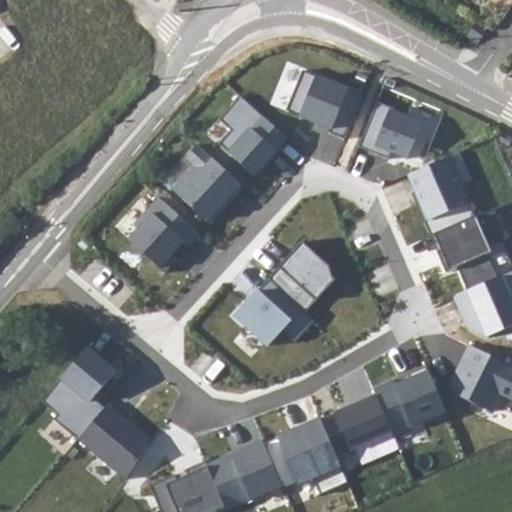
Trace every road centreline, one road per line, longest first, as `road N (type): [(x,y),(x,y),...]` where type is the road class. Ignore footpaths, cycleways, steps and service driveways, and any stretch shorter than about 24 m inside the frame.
road 1 (residential): [(154,342),(233,407),(310,380),(413,315),(357,192),(308,174)]
road 2 (unclassified): [(41,248),(198,54)]
road 3 (residential): [(308,174),(154,342)]
road 4 (residential): [(278,6),(323,8),(470,84)]
road 5 (residential): [(41,248),(154,342)]
